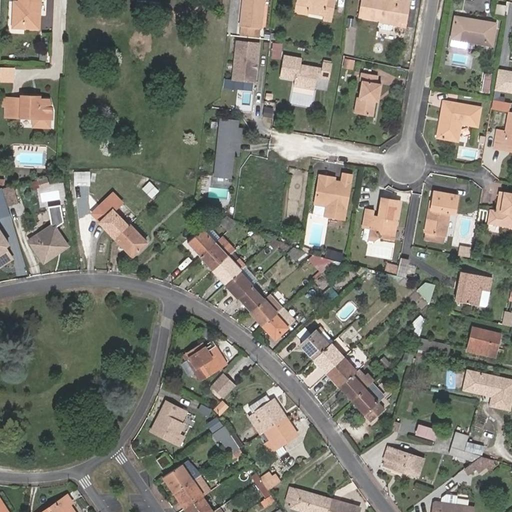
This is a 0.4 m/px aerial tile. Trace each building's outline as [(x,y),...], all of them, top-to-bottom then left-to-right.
[(19,7),(14,7),(13,28),(40,29),(41,0),(19,0),(19,2),(19,7)] [(260,28),(263,0),(243,0),(241,26),(260,28)] [(331,19),(334,0),(296,0),(296,2),(309,5),(307,10),(324,13),(323,18),(331,19)] [(405,21),(410,0),(401,0),(402,0),(401,0),(361,0),(359,13),(380,18),(384,19),(392,21),(397,22),(398,19),(405,21)] [(495,13),(505,14),(507,5),(497,4),(495,13)] [(492,45),(495,23),(455,16),(452,37),(492,45)] [(392,21),(384,19),(380,18),(379,24),(391,27),(392,21)] [(260,35),(260,28),(241,26),(240,34),(260,35)] [(258,80),(262,41),(240,39),(235,77),(258,80)] [(282,58),(283,43),(272,42),(271,57),(282,58)] [(316,75),(317,67),(301,63),(302,58),(283,53),(279,75),(293,78),(292,84),(313,89),(316,75)] [(352,70),(354,61),(345,59),(343,68),(352,70)] [(320,74),(329,75),(331,63),(322,62),(321,68),(320,74)] [(511,71),(498,69),(494,90),(511,93),(511,71)] [(361,82),(358,99),(356,98),(353,114),(372,118),(374,103),(377,103),(380,86),(375,85),(377,76),(360,73),(359,81),(361,82)] [(491,95),(492,87),(486,86),(484,94),(491,95)] [(292,103),(312,105),(314,89),(293,87),(292,103)] [(46,119),(52,119),(53,110),(52,111),(52,107),(51,99),(42,98),(42,96),(24,96),(23,98),(7,97),(5,133),(18,134),(21,130),(22,118),(35,119),(46,119)] [(505,100),(493,98),(492,106),(504,108),(505,100)] [(443,123),(440,123),(438,137),(460,140),(463,122),(479,125),(482,107),(445,100),(442,116),(445,117),(443,123)] [(271,115),(273,105),(265,104),(263,114),(271,115)] [(495,148),(504,150),(505,146),(511,147),(511,112),(510,112),(506,131),(499,130),(495,148)] [(231,155),(233,142),(238,143),(240,130),(235,129),(236,122),(220,120),(214,176),(229,178),(231,155)] [(342,181),(335,180),(328,178),(329,174),(321,172),(316,202),(329,204),(327,214),(344,217),(351,174),(343,173),(342,181)] [(40,189),(51,187),(48,176),(37,179),(40,189)] [(152,198),(160,189),(151,180),(142,189),(152,198)] [(19,202),(13,184),(2,187),(8,205),(19,202)] [(425,237),(436,240),(438,232),(445,234),(446,234),(450,211),(456,212),(460,195),(436,190),(434,199),(432,212),(429,212),(426,230),(425,237)] [(502,207),(498,206),(497,210),(491,209),(489,223),(511,227),(511,193),(500,191),(499,200),(503,201),(502,207)] [(401,200),(385,197),(382,197),(379,213),(381,214),(381,216),(378,216),(374,215),(375,210),(366,208),(363,227),(371,228),(371,226),(372,225),(378,230),(376,232),(379,236),(391,238),(393,228),(396,226),(401,200)] [(100,223),(113,210),(119,204),(112,198),(93,216),(100,223)] [(64,221),(62,202),(49,204),(52,229),(55,227),(64,221)] [(100,223),(115,238),(128,226),(113,210),(100,223)] [(229,231),(238,222),(233,219),(227,216),(220,222),(229,231)] [(147,242),(130,224),(128,226),(115,238),(132,256),(147,242)] [(374,240),(379,236),(376,232),(378,230),(372,225),(371,226),(371,228),(363,227),(361,238),(374,240)] [(68,246),(55,227),(52,229),(44,234),(42,231),(29,240),(44,263),(68,246)] [(0,265),(13,257),(5,245),(9,243),(0,229),(0,265)] [(187,244),(200,257),(216,243),(203,229),(187,244)] [(261,237),(256,232),(254,233),(251,236),(256,242),(261,237)] [(438,232),(436,240),(443,241),(445,234),(438,232)] [(216,243),(229,256),(234,252),(235,250),(223,237),(216,243)] [(283,251),(289,246),(280,242),(274,239),(269,244),(274,249),(279,246),(283,251)] [(216,243),(200,257),(212,271),(229,256),(216,243)] [(295,261),(306,252),(300,250),(294,248),(288,253),(295,261)] [(234,252),(229,256),(212,271),(225,285),(242,269),(235,262),(239,257),(234,252)] [(327,267),(334,261),(324,258),(313,255),(308,259),(316,267),(319,265),(327,267)] [(400,260),(397,276),(403,277),(405,277),(407,261),(400,260)] [(387,262),(385,271),(397,273),(398,264),(387,262)] [(245,266),(242,269),(225,285),(238,299),(253,285),(258,280),(245,266)] [(340,276),(345,270),(340,266),(336,271),(340,276)] [(391,289),(397,283),(403,277),(397,276),(390,274),(387,273),(384,281),(391,289)] [(478,306),(481,291),(488,292),(491,279),(460,273),(459,282),(457,292),(455,302),(478,306)] [(417,289),(430,302),(435,285),(425,282),(417,289)] [(253,285),(238,299),(250,312),(265,299),(253,285)] [(337,294),(331,287),(323,295),(329,302),(337,294)] [(270,294),(265,299),(250,312),(262,326),(277,313),(283,308),(270,294)] [(297,320),(284,307),(283,308),(277,313),(289,327),(297,320)] [(277,313),(262,326),(275,340),(289,327),(277,313)] [(413,332),(419,339),(419,338),(425,319),(422,315),(412,324),(416,328),(413,332)] [(320,333),(328,325),(322,319),(313,321),(296,338),(301,343),(315,329),(320,333)] [(495,356),(500,334),(473,328),(468,350),(495,356)] [(300,344),(314,359),(330,344),(320,333),(315,329),(301,343),(300,344)] [(419,340),(416,349),(433,353),(435,341),(419,338),(419,339),(419,340)] [(330,344),(314,359),(327,373),(344,357),(332,343),(330,344)] [(208,351),(203,344),(185,355),(200,380),(224,364),(214,348),(208,351)] [(357,371),(344,357),(327,373),(340,387),(357,371)] [(373,382),(374,381),(366,373),(365,375),(359,369),(357,371),(340,387),(353,400),(366,388),(373,382)] [(463,389),(469,390),(473,372),(467,370),(463,389)] [(476,392),(481,373),(473,372),(469,390),(476,392)] [(511,395),(511,379),(481,373),(476,392),(485,394),(488,391),(494,393),(493,395),(490,405),(509,409),(511,395)] [(237,386),(226,374),(212,387),(224,399),(237,386)] [(366,388),(353,400),(372,421),(385,408),(378,402),(377,400),(378,387),(373,382),(366,388)] [(385,395),(378,387),(377,400),(378,402),(385,395)] [(250,417),(261,435),(265,432),(286,417),(275,399),(271,402),(267,396),(250,407),(254,414),(250,417)] [(180,445),(184,436),(180,434),(184,425),(181,423),(187,412),(167,401),(152,430),(180,445)] [(219,415),(228,407),(222,401),(214,409),(219,415)] [(210,417),(214,409),(200,402),(196,409),(210,417)] [(213,433),(224,425),(218,415),(207,424),(213,433)] [(298,435),(286,417),(265,432),(270,440),(267,443),(272,451),(298,435)] [(415,435),(434,441),(438,431),(418,425),(415,435)] [(240,449),(225,426),(214,434),(218,440),(220,439),(231,455),(240,449)] [(451,446),(465,450),(469,436),(455,432),(451,446)] [(480,454),(483,446),(468,442),(466,450),(480,454)] [(470,460),(472,452),(465,450),(451,446),(449,453),(470,460)] [(418,476),(423,459),(388,447),(385,459),(391,461),(389,466),(418,476)] [(170,462),(165,455),(158,460),(163,467),(170,462)] [(470,472),(490,458),(482,455),(466,467),(470,472)] [(187,460),(178,466),(164,476),(176,492),(193,480),(200,476),(202,475),(187,460)] [(267,480),(263,483),(268,491),(281,481),(276,474),(273,476),(270,471),(264,475),(267,480)] [(261,480),(256,473),(252,476),(256,483),(261,480)] [(193,480),(176,492),(186,508),(204,496),(210,491),(200,476),(193,480)] [(261,480),(256,483),(266,498),(271,495),(268,491),(263,483),(261,480)] [(307,511),(327,511),(331,499),(291,487),(287,500),(293,502),(291,507),(307,511)] [(75,503),(69,494),(42,511),(75,511),(71,505),(75,503)] [(271,495),(266,498),(261,502),(264,506),(274,500),(271,495)] [(9,511),(0,496),(0,511),(9,511)] [(213,511),(214,511),(204,496),(186,508),(188,511),(213,511)] [(454,505),(456,498),(444,496),(440,500),(440,503),(454,505)] [(327,511),(358,511),(360,507),(331,499),(327,511)] [(472,511),(473,508),(454,505),(440,503),(434,502),(432,511),(472,511)] [(81,511),(75,503),(71,505),(75,511),(81,511)]
